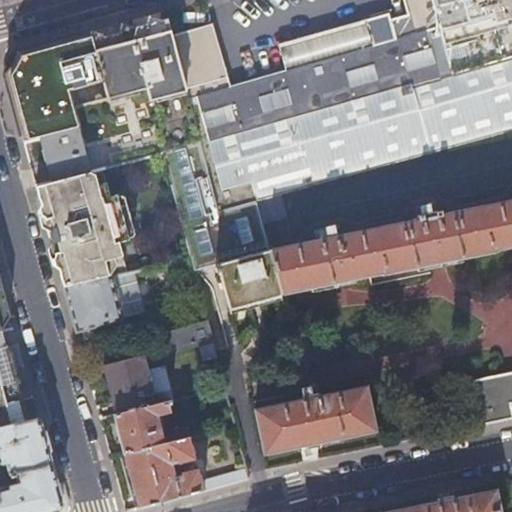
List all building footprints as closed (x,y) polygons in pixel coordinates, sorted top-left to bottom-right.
[(212,27),(171,38),(186,96),(199,145),(217,213),(256,203),(511,130),(511,57),(441,79),(426,32),(439,28),(444,45),(511,25),(511,6),(470,19),(464,0),(402,0),(407,17),(390,22),(396,41),(387,44),(373,48),(366,25),(365,22),(279,47),(279,49),(286,74),(240,87),(229,90),(212,27)] [(511,0),(464,0),(470,19),(511,6),(511,0)] [(90,34),(108,103),(142,94),(145,106),(186,96),(171,38),(166,21),(162,22),(148,18),(146,26),(144,27),(135,29),(127,27),(120,25),(118,34),(114,35),(108,37),(94,33),(90,34)] [(16,55),(5,76),(14,108),(24,144),(41,139),(78,130),(98,124),(96,116),(94,107),(108,103),(90,34),(16,55)] [(199,145),(186,96),(145,106),(142,94),(108,103),(110,113),(96,116),(98,124),(150,111),(161,155),(199,145)] [(78,130),(89,174),(102,170),(161,155),(150,111),(98,124),(78,130)] [(53,183),(89,174),(78,130),(41,139),(53,183)] [(217,213),(199,145),(161,155),(190,261),(192,271),(200,268),(217,263),(217,265),(214,266),(215,272),(219,271),(228,309),(281,297),(281,295),(270,252),(269,252),(256,203),(217,213)] [(102,170),(89,174),(94,178),(97,187),(106,185),(102,170)] [(89,174),(53,183),(36,187),(41,207),(48,231),(52,244),(59,269),(59,270),(63,287),(64,290),(111,279),(117,267),(115,260),(122,258),(119,245),(129,242),(129,239),(118,199),(117,197),(110,199),(106,185),(97,187),(94,178),(89,174)] [(121,198),(118,199),(129,239),(132,239),(134,235),(125,200),(121,198)] [(320,241),(270,252),(281,295),(511,247),(511,200),(443,215),(442,212),(419,216),(419,220),(337,237),(336,235),(320,238),(320,241)] [(48,231),(41,207),(38,213),(43,229),(48,231)] [(53,267),(59,270),(59,269),(52,244),(49,250),(53,267)] [(117,267),(111,279),(127,275),(122,258),(115,260),(117,267)] [(145,313),(134,273),(111,279),(114,290),(117,289),(121,306),(119,307),(122,320),(145,313)] [(121,306),(117,289),(114,290),(111,279),(64,290),(76,334),(123,322),(119,307),(121,306)] [(0,332),(12,329),(3,298),(0,286),(0,332)] [(211,342),(207,326),(189,330),(189,332),(165,338),(169,352),(197,345),(211,342)] [(0,334),(0,429),(24,424),(0,334)] [(216,360),(211,342),(197,345),(202,363),(216,360)] [(145,371),(142,359),(104,368),(116,416),(143,409),(141,398),(169,391),(163,367),(145,371)] [(480,425),(511,418),(511,414),(510,404),(504,375),(471,382),(480,425)] [(302,401),(256,410),(265,455),(374,432),(365,388),(317,398),(317,395),(301,398),(302,401)] [(116,416),(113,417),(123,455),(189,439),(187,431),(171,434),(171,435),(160,438),(155,416),(170,412),(167,403),(143,409),(116,416)] [(37,421),(24,424),(0,429),(0,511),(52,511),(55,507),(59,500),(44,444),(37,421)] [(189,439),(123,455),(130,481),(137,508),(137,509),(248,478),(247,474),(246,471),(201,483),(197,471),(180,475),(180,477),(173,478),(168,477),(166,472),(171,467),(177,465),(178,467),(195,462),(189,439)] [(499,511),(495,490),(452,499),(452,497),(444,499),(436,500),(437,502),(391,511),(499,511)]
